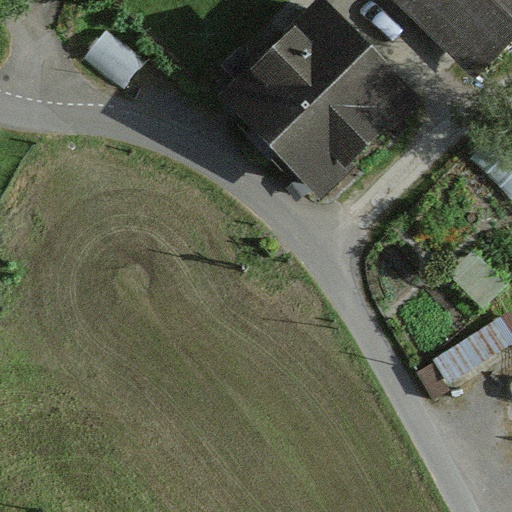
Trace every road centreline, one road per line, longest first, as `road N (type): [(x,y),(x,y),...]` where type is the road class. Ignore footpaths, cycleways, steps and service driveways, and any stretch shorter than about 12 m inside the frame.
road 1 (unclassified): [(0,77),(188,154),(278,222),(350,302),(474,511)]
road 2 (track): [(511,88),(457,119),(314,259)]
